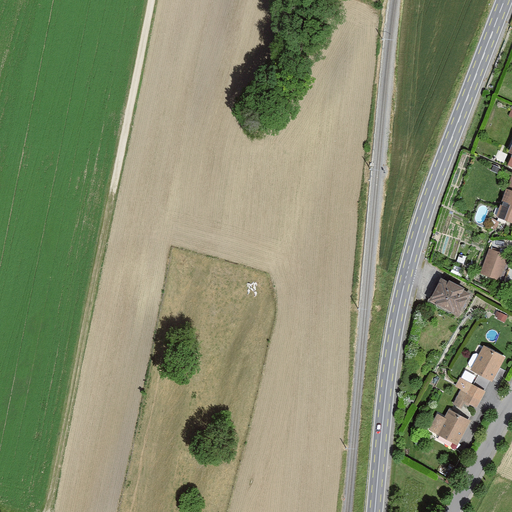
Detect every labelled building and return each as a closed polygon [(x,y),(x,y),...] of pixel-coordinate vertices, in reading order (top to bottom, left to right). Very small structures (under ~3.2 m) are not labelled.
[(511,181),(508,181),(496,221),(511,225),(511,181)] [(487,251),(479,277),(499,283),(507,258),(487,251)] [(438,282),(427,306),(458,320),(469,297),(438,282)] [(480,348),(468,374),(492,385),(504,359),(480,348)] [(459,394),(453,408),(475,416),(484,394),(457,383),(453,392),(459,394)] [(445,413),(433,438),(457,449),(469,424),(445,413)]
